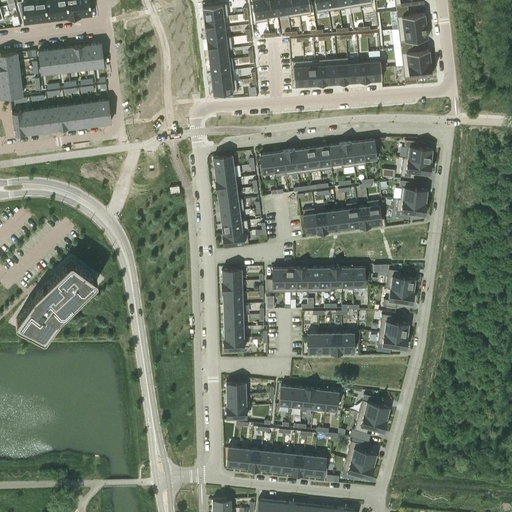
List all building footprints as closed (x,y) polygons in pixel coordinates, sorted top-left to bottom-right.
[(33,0),(21,0),(24,21),(36,20),(33,0)] [(44,0),(33,0),(36,20),(47,19),(44,0)] [(44,0),(47,19),(57,17),(55,0),(44,0)] [(55,0),(57,17),(68,16),(66,0),(55,0)] [(66,0),(68,16),(68,17),(80,16),(79,15),(77,0),(66,0)] [(77,0),(79,15),(91,13),(90,3),(91,3),(90,0),(77,0)] [(263,0),(251,0),(255,22),(267,20),(267,18),(266,18),(265,11),(263,0)] [(274,0),(263,0),(265,11),(266,18),(267,18),(278,16),(277,13),(277,14),(274,0)] [(285,0),(274,0),(277,14),(277,13),(287,12),(286,4),(285,0)] [(296,0),(285,0),(286,4),(287,12),(288,17),(299,15),(296,0)] [(308,0),(296,0),(299,15),(311,13),(308,0)] [(326,0),(314,0),(316,12),(317,12),(318,18),(327,16),(326,10),(328,10),(326,0)] [(337,0),(326,0),(328,10),(338,8),(337,0)] [(348,0),(337,0),(338,8),(349,6),(348,0)] [(422,0),(394,0),(396,10),(407,8),(407,3),(423,1),(422,0)] [(226,3),(202,6),(204,18),(223,16),(228,16),(226,3)] [(396,10),(390,11),(392,29),(398,28),(426,25),(424,12),(408,14),(407,8),(396,10)] [(223,16),(204,18),(205,29),(224,26),(223,16)] [(392,29),(391,29),(393,47),(400,46),(412,45),(411,39),(423,38),(427,37),(426,25),(398,28),(392,29)] [(224,26),(205,29),(206,39),(226,37),(225,37),(225,32),(224,26)] [(226,37),(206,39),(208,50),(227,48),(232,48),(232,47),(230,36),(225,37),(226,37)] [(101,42),(90,44),(93,66),(104,65),(101,42)] [(82,44),(73,46),(76,68),(85,67),(82,45),(82,44)] [(82,45),(85,67),(93,66),(90,44),(82,45)] [(412,45),(400,46),(402,65),(430,61),(429,49),(413,51),(412,45)] [(73,46),(65,47),(68,69),(76,68),(73,46)] [(65,47),(57,48),(60,70),(68,69),(65,47)] [(57,48),(48,49),(51,71),(60,70),(57,48)] [(227,48),(208,50),(209,61),(228,59),(228,58),(228,54),(227,48)] [(48,49),(38,50),(41,72),(51,71),(48,49)] [(368,56),(368,57),(368,60),(369,60),(370,79),(381,78),(380,67),(380,56),(379,50),(368,50),(368,56)] [(16,51),(0,53),(0,62),(17,60),(16,51)] [(228,59),(209,61),(210,72),(232,69),(233,69),(232,57),(228,58),(228,59)] [(336,57),(325,58),(327,82),(338,82),(336,57)] [(347,57),(336,57),(338,82),(348,81),(347,59),(347,57)] [(325,58),(314,59),(316,83),(327,82),(325,58)] [(347,59),(348,81),(359,80),(358,61),(358,58),(347,59)] [(314,59),(304,60),(305,84),(306,84),(316,83),(314,59)] [(0,70),(18,69),(17,60),(0,62),(0,70)] [(304,60),(292,61),(294,85),(305,84),(304,60)] [(358,61),(359,80),(370,79),(369,60),(368,60),(358,61)] [(430,61),(402,65),(405,83),(416,82),(416,76),(432,74),(430,61)] [(18,69),(0,70),(0,79),(19,77),(18,69)] [(232,69),(210,72),(212,82),(233,80),(233,79),(232,69)] [(19,77),(0,79),(0,87),(20,85),(19,77)] [(233,80),(212,82),(213,94),(237,91),(236,79),(233,79),(233,80)] [(20,85),(0,87),(0,96),(22,94),(20,85)] [(108,99),(97,100),(100,122),(111,121),(108,99)] [(97,100),(89,101),(92,124),(100,122),(97,100)] [(89,101),(81,103),(84,125),(92,124),(89,101)] [(81,103),(72,104),(75,126),(84,125),(81,103)] [(72,104),(64,105),(67,127),(75,126),(72,104)] [(64,105),(56,106),(59,128),(67,127),(64,105)] [(56,106),(47,107),(50,129),(58,128),(59,128),(56,106)] [(47,107),(39,108),(42,130),(50,129),(47,107)] [(39,108),(31,109),(34,131),(42,130),(39,108)] [(31,109),(22,110),(25,132),(34,131),(31,109)] [(22,110),(12,112),(14,134),(25,133),(25,132),(22,110)] [(374,138),(362,140),(364,159),(365,159),(365,161),(377,160),(376,157),(374,138)] [(406,146),(405,157),(430,160),(432,148),(417,146),(418,140),(405,139),(404,145),(406,146)] [(351,141),(350,141),(354,165),(365,164),(365,161),(365,159),(364,159),(362,140),(351,141)] [(351,141),(339,142),(339,143),(342,162),(341,162),(342,167),(354,165),(350,141),(351,141)] [(339,143),(328,144),(330,163),(331,163),(341,162),(342,162),(339,143)] [(331,168),(331,163),(330,163),(328,144),(317,146),(320,170),(331,168)] [(317,146),(305,147),(308,171),(320,170),(317,146)] [(308,171),(305,147),(295,149),(294,149),(297,173),(308,171)] [(294,149),(295,149),(294,148),(282,150),(283,150),(285,169),(285,174),(297,173),(294,149)] [(274,171),(285,169),(283,150),(282,150),(271,152),(274,171)] [(275,173),(274,171),(271,152),(260,153),(262,175),(275,173)] [(214,168),(233,165),(232,154),(212,156),(214,168)] [(405,157),(402,157),(400,175),(413,177),(414,171),(429,173),(431,160),(430,160),(405,157)] [(214,168),(215,179),(235,177),(235,176),(233,165),(214,168)] [(236,188),(239,188),(237,176),(235,176),(235,177),(215,179),(216,191),(217,191),(217,190),(236,188)] [(401,186),(400,198),(425,201),(427,189),(412,187),(413,181),(400,179),(399,186),(401,186)] [(237,198),(236,188),(217,190),(217,191),(218,201),(237,199),(237,198)] [(426,201),(425,201),(400,198),(397,197),(395,216),(410,218),(411,212),(424,214),(426,201)] [(237,199),(218,201),(220,212),(241,209),(244,209),(242,198),(237,198),(237,199)] [(366,200),(367,205),(370,224),(381,222),(378,199),(366,200)] [(367,205),(357,206),(359,225),(359,226),(370,224),(367,205)] [(359,225),(357,206),(346,208),(349,227),(359,225)] [(305,232),(316,231),(314,209),(314,207),(302,208),(305,232)] [(316,231),(316,232),(328,230),(327,229),(327,230),(325,210),(325,208),(314,209),(316,231)] [(335,209),(338,228),(349,227),(346,208),(335,209)] [(241,209),(220,212),(221,222),(243,220),(241,209)] [(335,209),(325,210),(327,230),(327,229),(338,228),(335,209)] [(243,220),(221,222),(222,233),(223,233),(246,230),(248,230),(247,219),(243,220)] [(223,233),(222,233),(224,245),(248,242),(246,230),(223,233)] [(35,293),(17,317),(22,321),(20,325),(37,333),(40,328),(47,333),(60,315),(68,308),(65,305),(69,301),(72,304),(94,283),(95,282),(96,281),(96,280),(97,280),(97,279),(97,278),(96,278),(96,277),(95,276),(94,276),(94,275),(93,275),(93,274),(92,274),(75,261),(74,261),(73,260),(72,259),(71,259),(70,259),(70,260),(69,260),(68,261),(66,263),(65,264),(62,267),(54,275),(47,281),(35,293)] [(341,266),(341,265),(329,265),(329,266),(329,285),(330,285),(340,285),(341,285),(341,266)] [(295,267),(295,291),(307,291),(306,266),(307,266),(294,266),(294,267),(295,267)] [(306,266),(307,291),(318,290),(318,266),(307,266),(306,266)] [(330,290),(330,285),(329,285),(329,266),(318,266),(318,290),(330,290)] [(341,285),(340,285),(340,288),(352,287),(352,285),(352,266),(341,266),(341,285)] [(364,266),(352,266),(352,285),(353,285),(353,291),(364,291),(364,285),(364,266)] [(284,291),(284,267),(272,267),(272,278),(266,278),(266,291),(284,291)] [(284,267),(284,291),(295,291),(295,267),(294,267),(284,267)] [(222,280),(241,280),(241,268),(222,268),(222,280)] [(413,290),(413,289),(414,278),(400,275),(401,270),(388,268),(385,286),(390,286),(390,287),(413,290)] [(222,280),(221,280),(222,292),(242,291),(241,280),(222,280)] [(413,290),(390,287),(388,299),(383,298),(383,304),(396,306),(396,300),(412,302),(413,290),(413,289),(413,290)] [(223,303),(242,302),(242,291),(222,292),(223,303)] [(242,302),(223,303),(223,315),(242,314),(242,302)] [(394,315),(381,313),(379,331),(406,335),(408,323),(394,321),(394,315)] [(224,326),(243,325),(242,314),(223,315),(224,326)] [(243,337),(243,325),(224,326),(224,337),(243,337)] [(341,331),(330,332),(330,351),(342,351),(341,331)] [(342,351),(354,351),(353,331),(341,331),(342,351)] [(407,335),(406,335),(379,331),(376,350),(389,351),(390,345),(405,348),(407,335)] [(319,351),(318,332),(307,332),(307,351),(319,351)] [(318,332),(319,351),(330,351),(330,332),(318,332)] [(224,337),(223,337),(224,349),(244,349),(243,337),(224,337)] [(226,394),(245,393),(245,381),(226,382),(226,394)] [(278,403),(290,404),(292,385),(280,384),(278,403)] [(303,386),(292,385),(290,404),(301,406),(303,386)] [(301,406),(313,407),(315,388),(315,387),(303,386),(301,406)] [(313,407),(324,408),(326,389),(315,388),(313,407)] [(338,390),(326,389),(324,408),(336,409),(338,390)] [(226,405),(246,404),(245,393),(226,394),(226,405)] [(364,393),(359,411),(385,418),(386,418),(389,406),(375,402),(376,397),(364,393)] [(246,416),(246,404),(226,405),(226,417),(246,416)] [(386,418),(385,418),(359,411),(354,429),(366,432),(368,427),(383,431),(386,418)] [(350,440),(346,457),(372,465),(373,464),(376,453),(361,449),(363,443),(362,443),(351,440),(350,440)] [(237,466),(239,446),(228,445),(226,464),(237,466)] [(239,446),(237,466),(247,467),(248,467),(250,448),(239,446)] [(261,449),(250,448),(248,467),(247,467),(259,468),(261,449)] [(259,468),(269,469),(271,450),(261,449),(259,468)] [(280,470),(282,451),(271,450),(269,469),(280,470)] [(293,452),(282,451),(280,470),(290,471),(291,471),(293,452)] [(291,471),(290,471),(290,472),(302,473),(302,472),(301,472),(304,453),(293,452),(291,471)] [(301,472),(302,472),(312,474),(314,454),(304,453),(301,472)] [(326,455),(314,454),(312,474),(324,475),(326,455)] [(373,464),(372,465),(346,457),(341,476),(354,479),(355,473),(370,477),(373,464)] [(213,509),(231,508),(230,498),(212,498),(213,509)] [(266,511),(268,499),(258,498),(256,511),(266,511)] [(266,511),(276,511),(277,500),(268,499),(266,511)] [(285,511),(287,501),(277,500),(276,511),(285,511)] [(285,511),(295,511),(296,502),(287,501),(285,511)] [(296,502),(295,511),(305,511),(306,503),(296,502)] [(305,511),(314,511),(316,504),(306,503),(305,511)]
